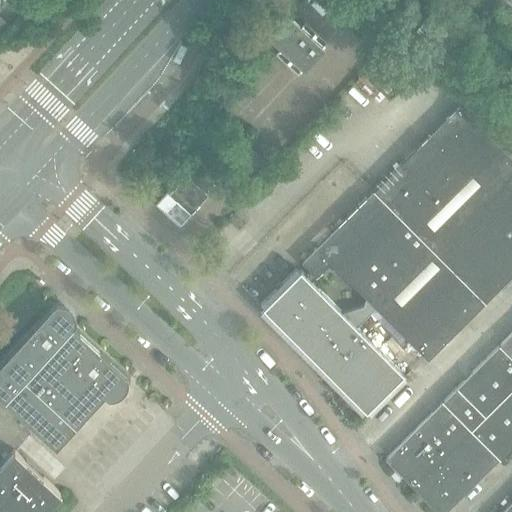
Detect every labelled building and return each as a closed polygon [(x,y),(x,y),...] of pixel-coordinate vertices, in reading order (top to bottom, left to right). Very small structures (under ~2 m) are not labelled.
[(323,48),(327,43),(304,23),(300,28),(286,16),(266,37),(280,49),(275,54),(297,75),(298,75),(302,70),(303,71),(324,49),(323,48)] [(428,245),(511,159),(511,158),(458,105),(373,190),(428,245)] [(485,302),(511,275),(511,159),(428,245),(485,302)] [(204,192),(212,184),(194,167),(186,176),(169,195),(190,214),(207,195),(204,192)] [(403,373),(356,326),(375,307),(428,359),(485,302),(428,245),(373,190),(301,261),(302,261),(301,262),(310,271),(306,275),(299,269),(262,307),(365,411),(403,373)] [(245,222),(234,213),(228,219),(239,228),(245,222)] [(127,377),(111,363),(72,327),(75,324),(75,319),(74,314),(70,309),(66,306),(61,304),(56,304),(54,304),(0,362),(0,398),(55,449),(104,396),(107,399),(113,399),(118,397),(122,393),(125,389),(127,384),(127,379),(127,377)] [(511,330),(499,343),(511,356),(511,330)] [(485,414),(511,386),(511,356),(499,343),(457,385),(485,414)] [(485,414),(457,385),(443,400),(471,428),(485,414)] [(500,457),(511,444),(511,386),(485,414),(471,428),(500,457)] [(444,511),(500,457),(471,428),(443,400),(384,458),(438,511),(444,511)] [(0,511),(39,511),(57,494),(59,492),(14,450),(0,464),(0,511)] [(511,511),(511,499),(499,511),(511,511)]
